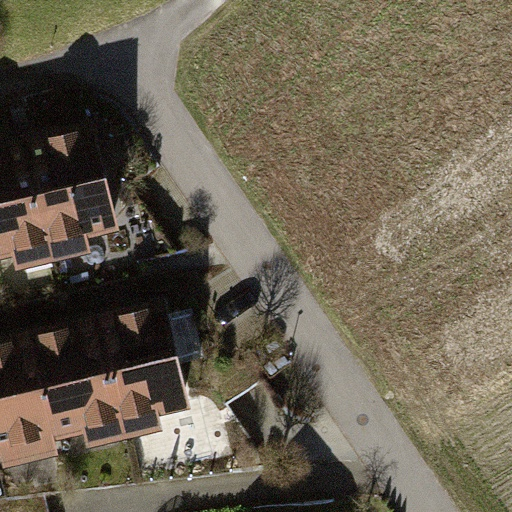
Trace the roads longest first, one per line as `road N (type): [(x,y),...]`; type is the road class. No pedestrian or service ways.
road 1 (residential): [(434,511),(134,59)]
road 2 (track): [(0,97),(134,59),(209,0)]
